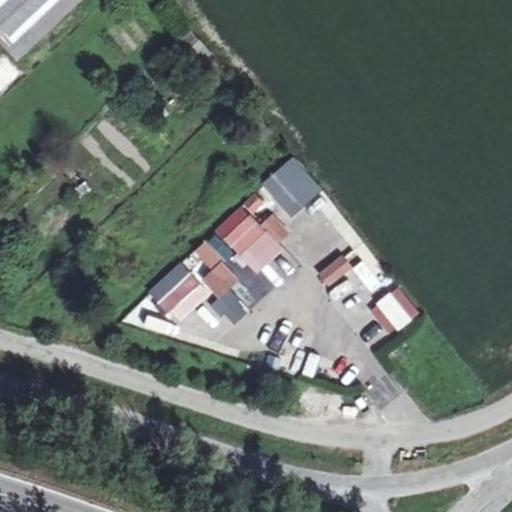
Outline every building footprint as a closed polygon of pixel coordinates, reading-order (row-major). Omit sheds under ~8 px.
[(0,0),(0,53),(13,68),(83,0),(0,0)] [(287,215),(321,191),(293,154),(260,178),(287,215)] [(256,190),(242,198),(250,212),(264,203),(256,190)] [(289,231),(273,214),(264,223),(280,239),(289,231)] [(234,294),(251,311),(299,262),(282,245),(234,294)] [(331,281),(352,263),(344,254),(323,271),(331,281)] [(239,280),(223,263),(206,279),(223,296),(239,280)] [(174,322),(210,294),(189,268),(154,297),(174,322)] [(391,333),(412,314),(388,289),(367,308),(391,333)] [(129,321),(158,332),(167,309),(138,298),(129,321)]
